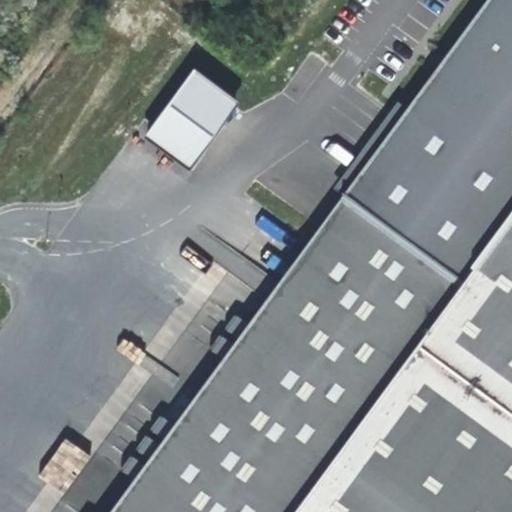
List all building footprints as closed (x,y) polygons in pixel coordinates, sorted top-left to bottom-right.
[(511,217),(511,0),(487,0),(346,193),(464,283),(511,217)] [(198,162),(215,139),(245,103),(196,69),(170,104),(157,121),(146,137),(191,171),(198,162)] [(511,511),(511,210),(464,283),(346,193),(293,278),(276,291),(263,310),(244,339),(200,394),(112,511),(511,511)] [(123,339),(117,351),(136,360),(142,348),(123,339)] [(66,437),(38,475),(63,494),(91,456),(66,437)]
